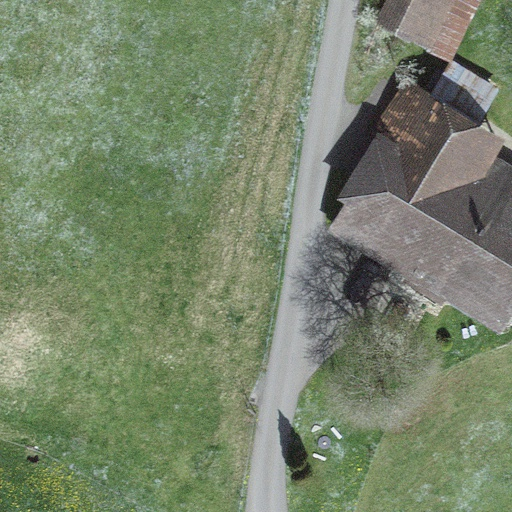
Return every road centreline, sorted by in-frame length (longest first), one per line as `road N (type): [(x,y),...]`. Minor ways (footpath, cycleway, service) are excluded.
road 1 (track): [(269,511),(349,0)]
road 2 (track): [(337,77),(511,44)]
